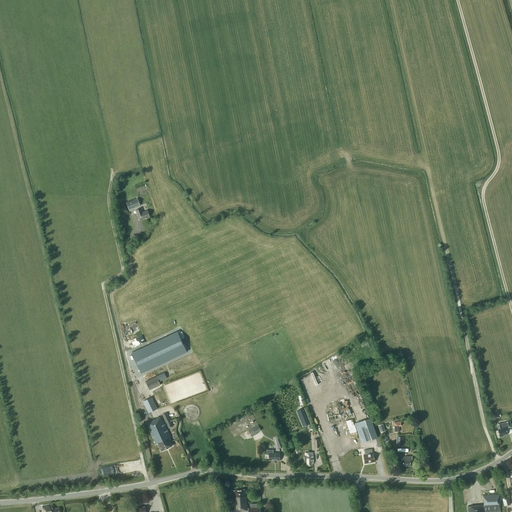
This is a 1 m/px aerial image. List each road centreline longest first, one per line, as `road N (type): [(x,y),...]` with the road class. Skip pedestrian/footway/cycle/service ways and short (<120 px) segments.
road 1 (tertiary): [(0,501),(208,470),(449,479),(511,452)]
road 2 (track): [(147,483),(102,284),(122,272),(108,197),(112,173)]
road 3 (track): [(457,0),(498,154),(482,207),(511,313)]
